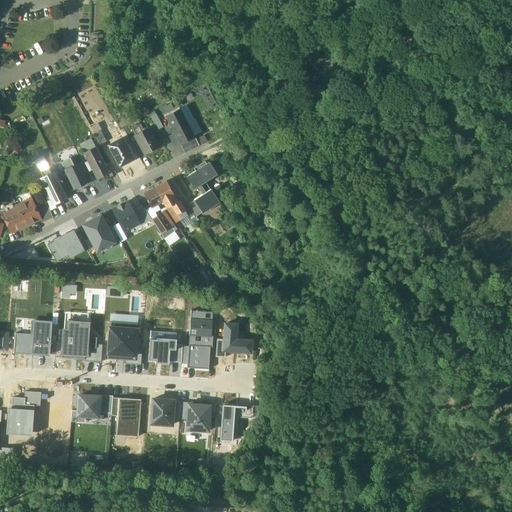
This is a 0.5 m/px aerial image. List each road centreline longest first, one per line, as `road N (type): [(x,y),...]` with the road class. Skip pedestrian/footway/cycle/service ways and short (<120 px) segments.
road 1 (residential): [(0,384),(22,374),(213,387),(240,379)]
road 2 (residential): [(209,144),(0,251)]
